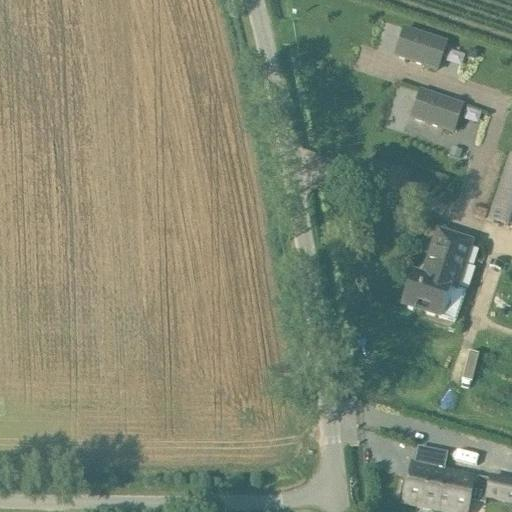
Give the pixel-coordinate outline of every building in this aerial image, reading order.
[(437,72),(446,44),(403,30),(394,57),(437,72)] [(474,61),(477,53),(469,51),(466,58),(474,61)] [(398,86),(394,114),(411,117),(415,89),(398,86)] [(453,134),(462,107),(420,92),(411,120),(453,134)] [(452,147),(449,155),(459,159),(462,151),(452,147)] [(511,155),(510,155),(488,221),(511,228),(511,155)] [(465,292),(457,289),(472,244),(438,232),(432,250),(435,250),(426,278),(414,274),(403,306),(455,323),(465,292)] [(412,464),(403,505),(436,511),(467,511),(470,502),(485,505),(486,498),(488,493),(490,481),(476,478),(444,471),(447,454),(417,448),(413,465),(412,464)] [(488,493),(486,498),(511,503),(511,483),(490,479),(490,481),(488,493)]
